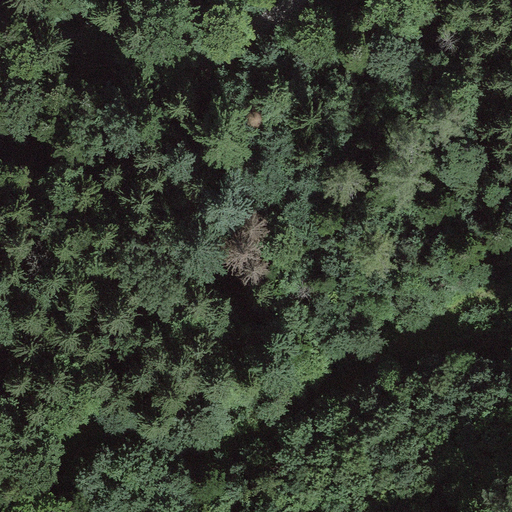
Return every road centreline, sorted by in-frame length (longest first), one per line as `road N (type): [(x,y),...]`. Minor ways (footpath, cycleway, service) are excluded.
road 1 (track): [(511,299),(443,316),(266,438),(197,452),(0,429)]
road 2 (track): [(0,21),(202,72),(313,0)]
